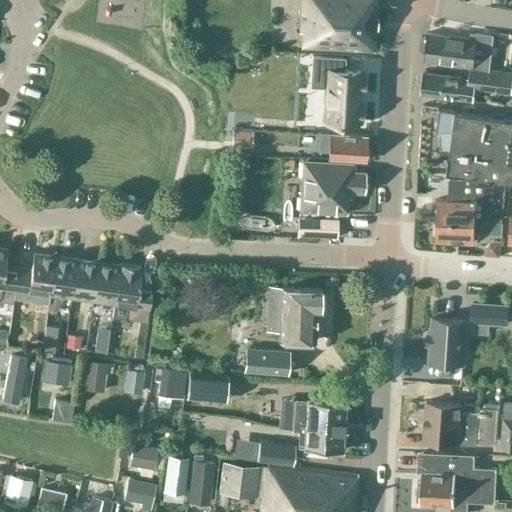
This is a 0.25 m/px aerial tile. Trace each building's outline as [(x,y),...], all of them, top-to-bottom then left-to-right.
[(374,49),(374,0),(300,0),(299,31),(302,32),(302,47),(374,49)] [(422,38),(421,50),(425,55),(424,60),(471,66),(488,69),(493,35),(476,33),(475,38),(458,36),(427,33),(427,34),(422,38)] [(312,56),(311,70),(327,71),(326,88),(324,121),(357,123),(357,120),(360,120),(360,102),(358,102),(359,91),(361,91),(362,73),(360,73),(360,71),(343,70),(344,58),(312,56)] [(423,69),(421,91),(423,92),(466,98),(471,98),(473,89),(511,94),(511,86),(511,71),(488,69),(471,66),(469,78),(459,76),(460,74),(423,69)] [(287,75),(286,90),(306,90),(306,75),(287,75)] [(438,108),(436,129),(439,129),(440,154),(449,155),(446,172),(511,180),(511,118),(455,110),(438,108)] [(253,130),(232,129),(231,147),(252,148),(253,130)] [(328,159),(342,159),(365,160),(366,135),(319,133),(318,150),(328,151),(328,159)] [(353,162),(303,160),(301,210),(347,212),(348,196),(351,197),(352,189),(364,190),(365,170),(353,169),(353,162)] [(437,197),(436,215),(472,216),(472,221),(492,221),(492,209),(493,178),(473,178),(447,177),(447,197),(437,197)] [(472,221),(472,216),(436,215),(436,238),(471,238),(471,232),(472,221)] [(338,218),(297,217),(297,236),(338,237),(338,218)] [(492,221),(472,221),(471,232),(502,233),(502,222),(492,221)] [(485,247),(484,255),(498,256),(499,241),(494,240),(485,247)] [(0,302),(14,304),(19,269),(18,269),(17,274),(8,273),(5,269),(8,250),(0,249),(0,302)] [(51,295),(57,252),(56,252),(56,257),(34,254),(32,271),(19,269),(14,304),(15,298),(48,303),(50,295),(51,295)] [(72,298),(78,260),(57,257),(57,252),(51,295),(72,298)] [(72,298),(94,301),(100,258),(99,258),(99,263),(78,260),(72,298)] [(100,258),(94,301),(115,304),(120,266),(99,263),(100,258)] [(120,266),(115,304),(113,318),(148,323),(153,288),(152,288),(152,293),(142,291),(140,288),(142,269),(141,269),(141,267),(120,264),(120,266)] [(269,283),(267,313),(266,329),(279,329),(278,339),(315,340),(315,308),(319,306),(324,299),(323,291),(320,285),(269,283)] [(507,323),(508,305),(472,303),(471,320),(507,323)] [(463,363),(466,319),(432,317),(429,361),(463,363)] [(70,334),(68,346),(80,347),(82,336),(70,334)] [(100,340),(86,338),(85,349),(99,351),(100,340)] [(289,350),(245,347),(243,370),(287,373),(289,350)] [(10,355),(2,398),(18,401),(26,358),(10,355)] [(46,360),(42,379),(66,383),(70,359),(52,356),(51,361),(46,360)] [(87,360),(83,387),(103,390),(105,372),(111,373),(112,363),(87,360)] [(127,364),(124,389),(140,391),(143,371),(141,371),(142,366),(127,364)] [(160,380),(158,394),(181,397),(183,379),(181,379),(182,371),(162,368),(161,374),(155,374),(154,379),(160,380)] [(189,370),(186,397),(205,398),(206,393),(224,395),(226,374),(189,370)] [(281,410),(280,426),(293,427),(300,428),(300,427),(305,427),(306,421),(308,420),(343,423),(345,402),(308,398),(306,401),(295,401),(295,411),(281,410)] [(54,399),(51,418),(71,422),(74,402),(54,399)] [(500,408),(477,406),(477,404),(426,399),(422,437),(474,442),(474,440),(497,442),(500,408)] [(511,403),(504,402),(501,446),(511,447),(511,403)] [(299,448),(302,448),(302,455),(325,457),(326,450),(341,451),(343,423),(308,420),(306,421),(305,427),(300,427),(300,428),(293,427),(293,428),(301,429),(299,446),(299,448)] [(252,439),(249,458),(278,463),(292,465),(295,444),(281,442),(260,439),(260,440),(252,439)] [(133,444),(130,463),(153,467),(155,455),(163,457),(164,449),(133,444)] [(163,489),(183,492),(187,464),(183,464),(184,456),(178,455),(178,449),(169,448),(163,489)] [(422,467),(421,472),(460,475),(460,482),(466,483),(464,511),(467,511),(468,502),(495,502),(497,468),(474,466),(475,454),(423,451),(422,456),(420,456),(420,467),(422,467)] [(194,454),(189,496),(209,498),(213,463),(202,461),(202,455),(194,454)] [(351,511),(356,475),(265,465),(223,461),(220,491),(261,496),(260,506),(265,506),(264,511),(351,511)] [(464,511),(466,483),(460,482),(460,475),(421,472),(419,502),(449,504),(448,511),(464,511)] [(10,475),(3,503),(25,508),(32,480),(10,475)] [(140,507),(150,509),(155,484),(128,478),(124,498),(141,501),(140,507)] [(36,507),(57,511),(60,511),(62,506),(65,493),(41,487),(36,507)] [(82,511),(81,511),(108,511),(111,501),(92,496),(88,511),(82,511)]
